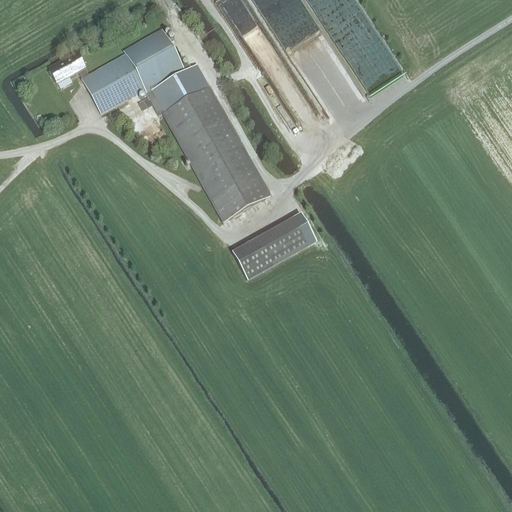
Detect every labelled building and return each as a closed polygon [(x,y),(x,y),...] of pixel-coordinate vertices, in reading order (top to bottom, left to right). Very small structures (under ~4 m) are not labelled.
[(252,14),(237,22),(247,40),(262,32),(252,14)] [(209,89),(200,94),(188,71),(185,73),(161,31),(123,53),(125,56),(89,77),(85,69),(77,55),(49,70),(57,85),(78,73),(82,80),(81,81),(101,116),(144,91),(146,94),(145,95),(158,117),(164,114),(203,184),(225,224),(270,199),(248,159),(209,89)] [(390,48),(386,50),(398,74),(403,71),(390,48)] [(337,61),(358,99),(372,91),(359,68),(354,71),(346,56),(337,61)] [(124,118),(129,126),(133,123),(129,115),(124,118)] [(134,123),(129,126),(133,134),(138,131),(134,123)] [(308,247),(293,221),(287,224),(232,255),(246,281),(308,247)]
